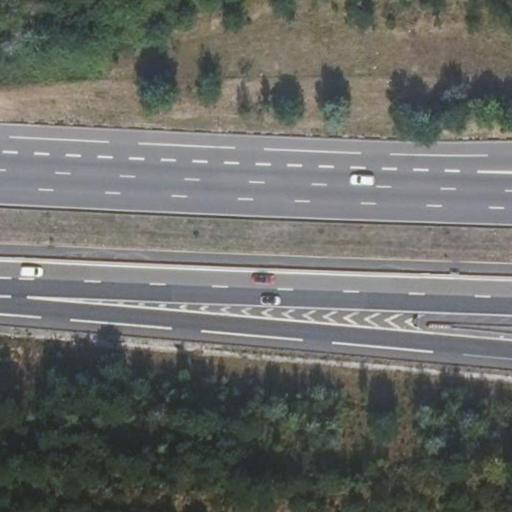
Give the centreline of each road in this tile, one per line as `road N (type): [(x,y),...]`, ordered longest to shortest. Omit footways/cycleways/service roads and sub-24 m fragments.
road 1 (trunk): [(15,282),(60,311),(511,350)]
road 2 (trunk): [(15,282),(511,297)]
road 3 (trunk): [(473,190),(0,172)]
